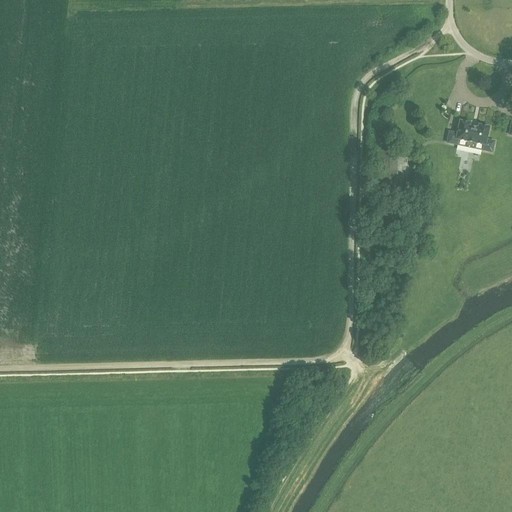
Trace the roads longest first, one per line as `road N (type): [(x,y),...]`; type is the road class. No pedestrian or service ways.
road 1 (track): [(0,369),(343,355)]
road 2 (track): [(343,355),(354,98),(368,76),(402,56)]
